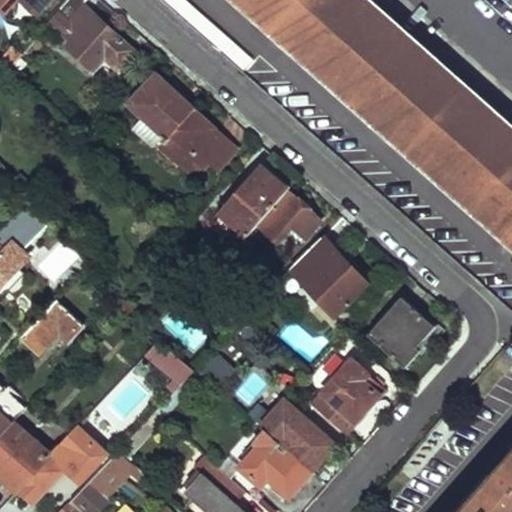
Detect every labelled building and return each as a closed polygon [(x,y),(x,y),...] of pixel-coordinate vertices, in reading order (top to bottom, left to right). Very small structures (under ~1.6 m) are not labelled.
[(24,0),(40,13),(51,0),(24,0)] [(68,0),(52,20),(74,40),(69,45),(97,70),(108,57),(121,69),(137,51),(86,5),(89,0),(68,0)] [(511,120),(378,0),(241,0),(511,244),(511,120)] [(196,109),(159,75),(131,103),(127,107),(142,120),(164,139),(165,138),(168,141),(196,109)] [(230,138),(196,109),(168,141),(188,159),(185,164),(198,175),(212,159),(230,138)] [(162,143),(164,139),(142,120),(132,131),(154,151),(162,143)] [(185,164),(188,159),(168,141),(165,138),(164,139),(162,143),(185,164)] [(240,147),(230,138),(212,159),(222,168),(240,147)] [(264,168),(225,215),(251,237),(261,225),(290,190),(264,168)] [(290,190),(261,225),(280,240),(294,225),(308,236),(323,220),(290,190)] [(0,236),(3,239),(0,242),(0,288),(30,257),(27,254),(49,228),(26,206),(0,234),(0,236)] [(64,287),(85,258),(54,236),(33,265),(64,287)] [(325,236),(272,291),(290,311),(313,289),(335,314),(369,282),(325,236)] [(291,263),(303,245),(291,238),(279,255),(291,263)] [(403,299),(371,334),(408,366),(422,350),(418,347),(435,327),(403,299)] [(61,300),(25,338),(42,353),(60,334),(69,343),(86,325),(61,300)] [(182,389),(196,373),(159,342),(145,358),(182,389)] [(214,355),(204,377),(227,387),(237,365),(214,355)] [(354,360),(325,392),(358,422),(387,390),(354,360)] [(254,372),(235,394),(250,406),(268,384),(254,372)] [(287,401),(263,426),(267,430),(314,472),(337,446),(287,401)] [(0,407),(0,437),(15,422),(0,407)] [(54,456),(46,464),(61,478),(69,470),(84,483),(109,455),(89,437),(104,420),(96,412),(54,456)] [(15,422),(0,437),(0,473),(20,491),(46,464),(54,456),(15,422)] [(260,445),(241,465),(261,485),(268,478),(291,497),(314,472),(267,430),(257,441),(260,445)] [(89,481),(99,491),(129,461),(119,451),(89,481)] [(204,473),(188,491),(210,511),(247,511),(237,502),(247,491),(206,453),(195,465),(204,473)] [(511,511),(511,464),(468,511),(511,511)] [(77,511),(78,511),(68,502),(57,511),(77,511)]
